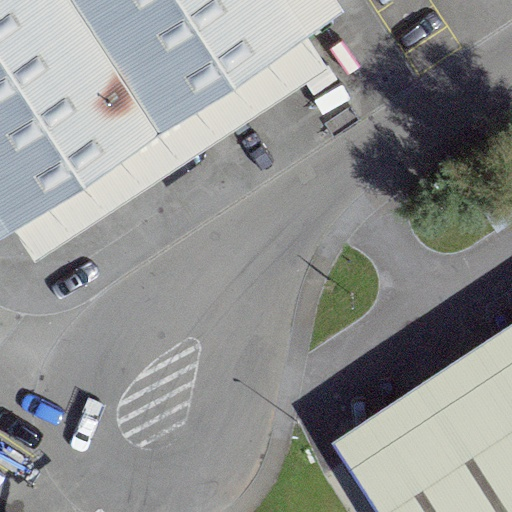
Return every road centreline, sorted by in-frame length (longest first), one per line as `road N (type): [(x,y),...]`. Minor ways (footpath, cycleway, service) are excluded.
road 1 (residential): [(511,57),(346,166),(268,237),(213,302)]
road 2 (residential): [(213,302),(173,289),(131,290),(92,305),(59,331),(36,366),(26,406),(30,448),(46,487),(69,511)]
road 3 (residential): [(241,511),(281,448),(284,405),(273,363),(248,328),(213,302)]
